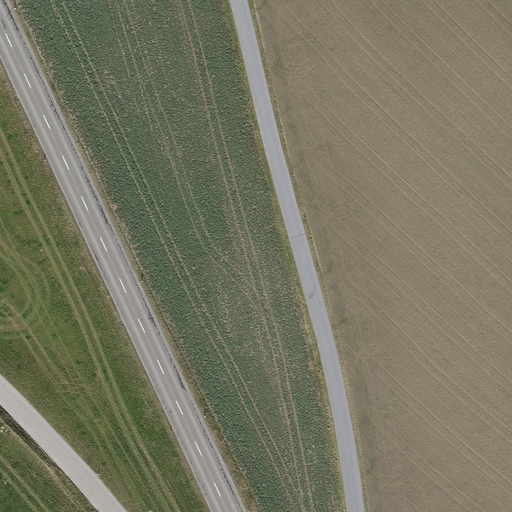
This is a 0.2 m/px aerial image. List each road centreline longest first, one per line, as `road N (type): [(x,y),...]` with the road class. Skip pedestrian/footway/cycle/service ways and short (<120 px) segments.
road 1 (tertiary): [(228,511),(0,19)]
road 2 (track): [(356,511),(331,363),(237,0)]
road 3 (unclassified): [(0,398),(111,511)]
